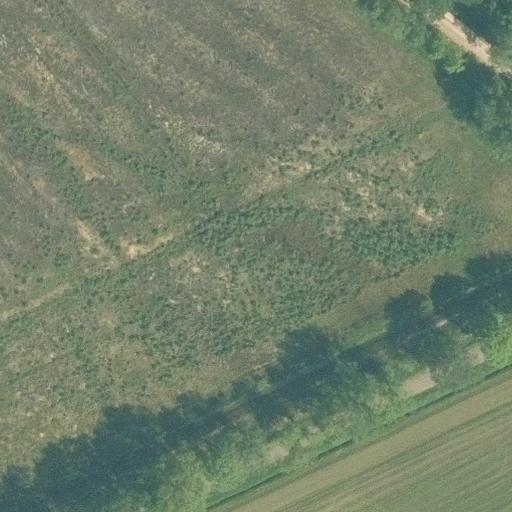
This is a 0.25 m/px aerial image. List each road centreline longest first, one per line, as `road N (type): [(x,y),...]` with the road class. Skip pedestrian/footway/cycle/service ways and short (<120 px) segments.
road 1 (unclassified): [(148,511),(511,339)]
road 2 (track): [(511,77),(406,0)]
